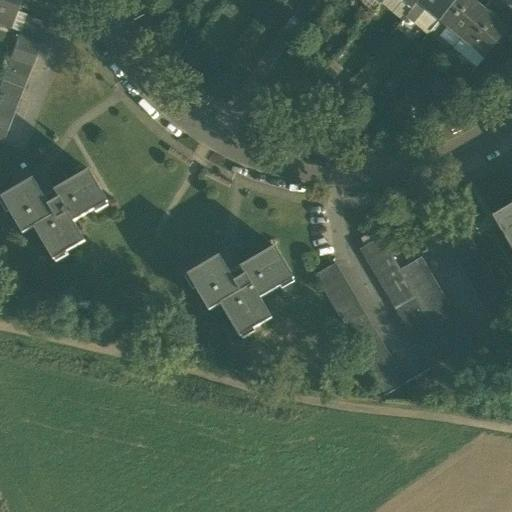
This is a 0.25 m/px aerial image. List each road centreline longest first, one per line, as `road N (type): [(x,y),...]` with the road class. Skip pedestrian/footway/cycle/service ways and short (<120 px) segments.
road 1 (track): [(0,332),(303,399),(511,431)]
road 2 (residential): [(97,0),(126,61),(181,126),(213,148),(310,179),(411,178),(490,140),(511,118)]
